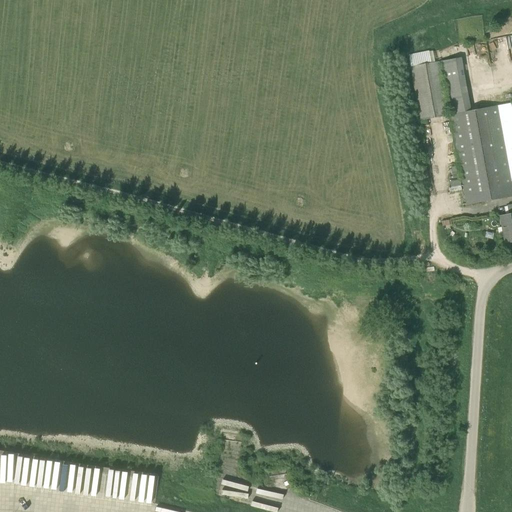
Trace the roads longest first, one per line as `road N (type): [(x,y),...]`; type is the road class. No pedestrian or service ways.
road 1 (track): [(437,256),(357,260),(0,163)]
road 2 (unclassified): [(467,511),(480,299),(492,275),(511,268)]
